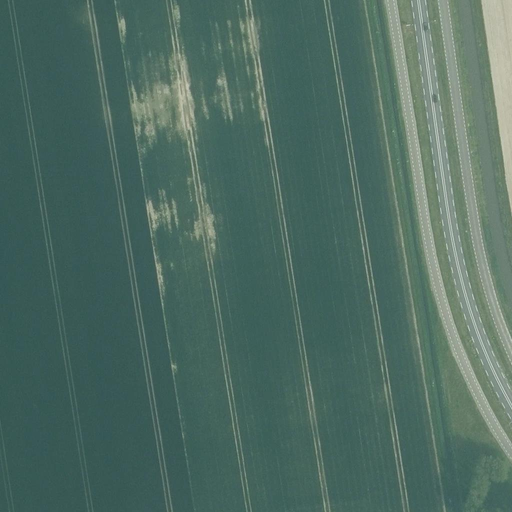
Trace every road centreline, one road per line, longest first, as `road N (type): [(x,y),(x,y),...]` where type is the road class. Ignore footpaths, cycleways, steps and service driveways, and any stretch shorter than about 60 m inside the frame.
road 1 (unclassified): [(511,454),(468,376),(438,290),(390,0)]
road 2 (primary): [(511,407),(460,277),(416,0)]
road 3 (unclassified): [(511,354),(477,244),(441,0)]
